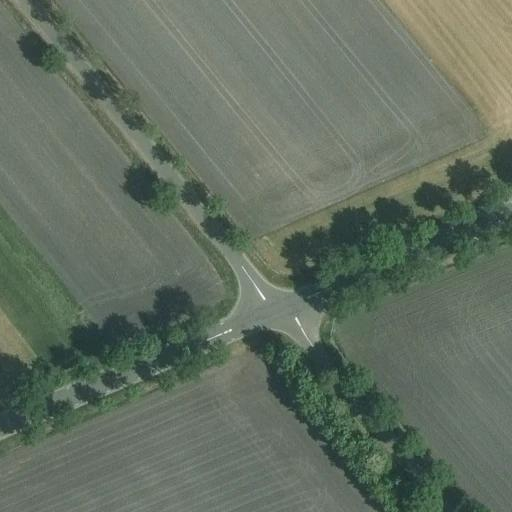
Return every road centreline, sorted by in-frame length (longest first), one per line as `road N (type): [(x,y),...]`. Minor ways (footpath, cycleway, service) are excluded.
road 1 (unclassified): [(276,311),(23,0)]
road 2 (unclassified): [(0,426),(276,311)]
road 3 (unclassified): [(447,511),(276,311)]
road 4 (unclassified): [(276,311),(511,212)]
